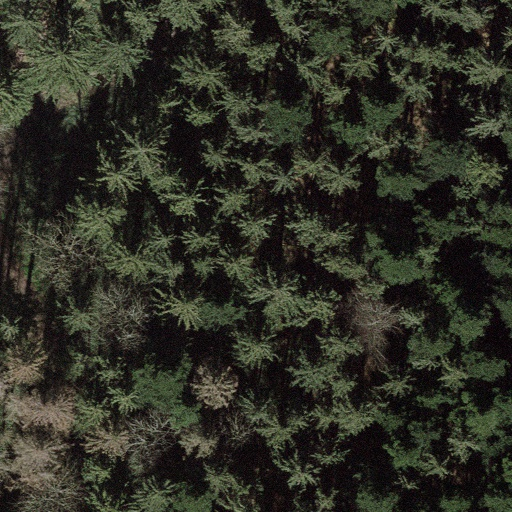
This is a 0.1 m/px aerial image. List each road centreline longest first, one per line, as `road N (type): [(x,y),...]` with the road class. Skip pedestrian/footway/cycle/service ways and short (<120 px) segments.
road 1 (track): [(213,0),(0,171)]
road 2 (track): [(0,304),(30,411),(46,511)]
